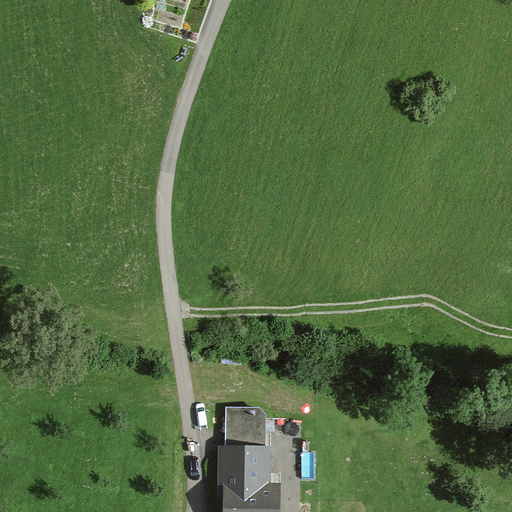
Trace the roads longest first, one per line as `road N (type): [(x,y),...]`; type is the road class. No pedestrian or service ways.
road 1 (track): [(199,511),(162,219),(182,104),(223,0)]
road 2 (track): [(174,313),(430,300),(511,333)]
